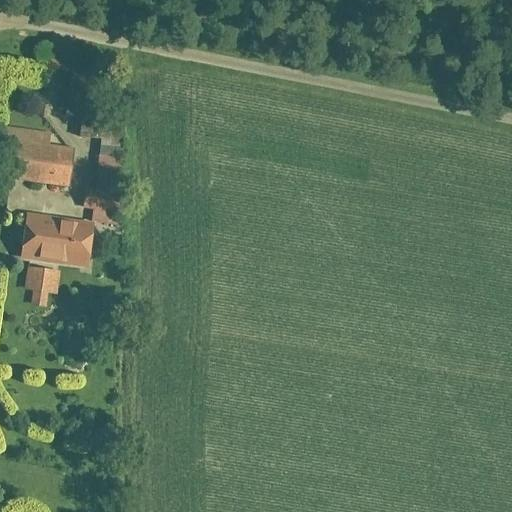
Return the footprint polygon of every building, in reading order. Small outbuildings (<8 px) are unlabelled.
[(68,60),(38,54),(37,63),(67,69),(68,60)] [(0,125),(0,128),(0,174),(65,181),(69,146),(52,144),(53,130),(0,125)] [(126,224),(133,160),(108,157),(103,201),(91,200),(89,220),(94,220),(126,224)] [(89,220),(20,212),(15,257),(89,265),(94,220),(89,220)] [(59,270),(25,266),(23,289),(36,290),(35,302),(50,303),(51,292),(56,293),(59,270)]
